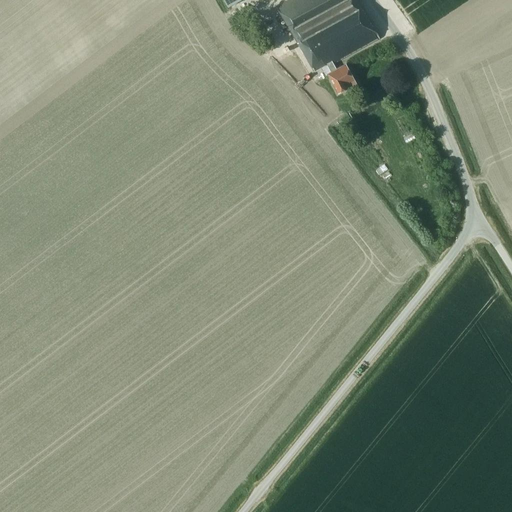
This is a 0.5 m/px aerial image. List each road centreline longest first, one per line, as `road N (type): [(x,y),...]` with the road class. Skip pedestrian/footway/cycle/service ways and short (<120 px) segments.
road 1 (tertiary): [(246,511),(470,222)]
road 2 (tertiary): [(470,222),(460,166),(431,98),(370,0)]
